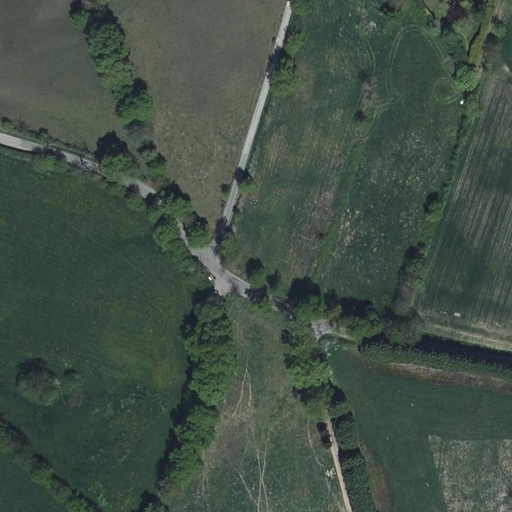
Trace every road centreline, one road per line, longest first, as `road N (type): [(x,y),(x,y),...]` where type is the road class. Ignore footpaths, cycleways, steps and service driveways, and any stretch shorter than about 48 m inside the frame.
road 1 (unclassified): [(511,358),(297,318),(216,286)]
road 2 (unclassified): [(212,284),(215,229),(288,0)]
road 3 (unclassified): [(212,284),(158,196),(90,157),(0,131)]
road 4 (unclassified): [(152,511),(198,395),(216,286)]
road 5 (track): [(353,511),(302,319)]
